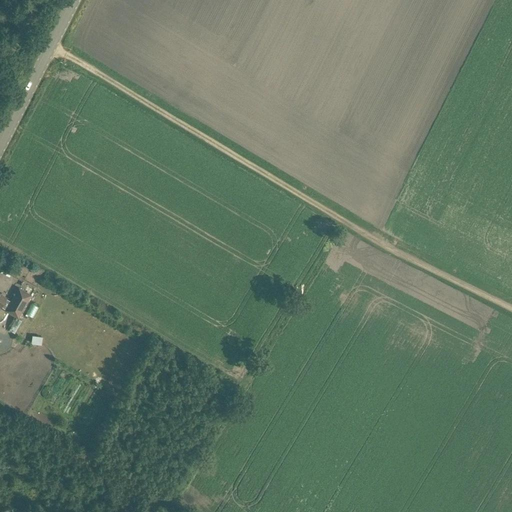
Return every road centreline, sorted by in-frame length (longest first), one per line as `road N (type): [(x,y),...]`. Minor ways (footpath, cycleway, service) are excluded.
road 1 (track): [(511,302),(347,219),(53,45)]
road 2 (secondary): [(0,149),(77,0)]
